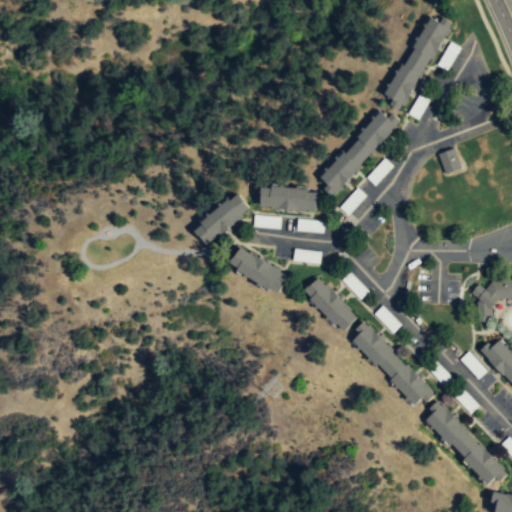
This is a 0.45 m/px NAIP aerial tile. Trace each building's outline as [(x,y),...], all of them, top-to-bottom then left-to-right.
[(451,26),(432,15),(385,92),(403,103),(451,26)] [(447,69),(460,47),(451,41),(437,64),(447,69)] [(397,123),(381,110),(320,176),(337,190),(397,123)] [(438,153),(445,173),(461,167),(454,148),(438,153)] [(391,166),(384,160),(368,177),(375,183),(391,166)] [(317,191),(263,186),(261,205),(316,210),(317,191)] [(195,230),(208,244),(250,207),(238,192),(195,230)] [(279,292),(289,276),(242,246),(232,262),(240,267),(239,269),(279,292)] [(306,290),(344,330),(357,317),(319,277),(306,290)] [(491,301),(511,299),(511,281),(474,285),(477,322),(493,321),(491,301)] [(369,324),(353,340),(417,405),(432,391),(369,324)] [(481,354),(511,386),(511,352),(497,337),(481,354)] [(438,401),(428,411),(433,415),(426,422),(488,485),(495,479),(499,483),(508,474),(438,401)] [(511,440),(509,438),(500,446),(511,458),(511,440)] [(511,511),(511,495),(495,492),(491,511),(511,511)]
